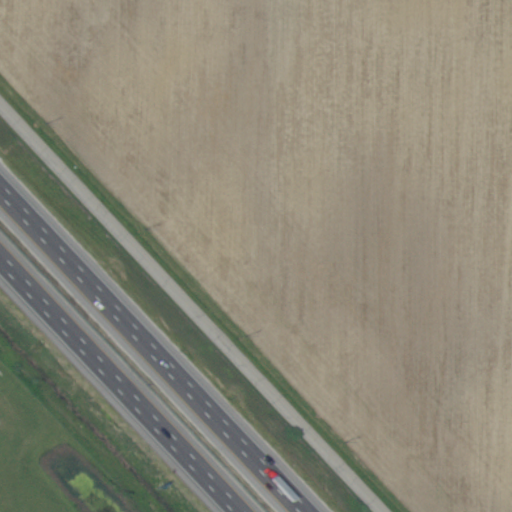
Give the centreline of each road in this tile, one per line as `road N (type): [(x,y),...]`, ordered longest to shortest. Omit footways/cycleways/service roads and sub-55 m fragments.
road 1 (residential): [(384,511),(0,105)]
road 2 (motorway): [(308,511),(0,185)]
road 3 (motorway): [(0,264),(234,511)]
